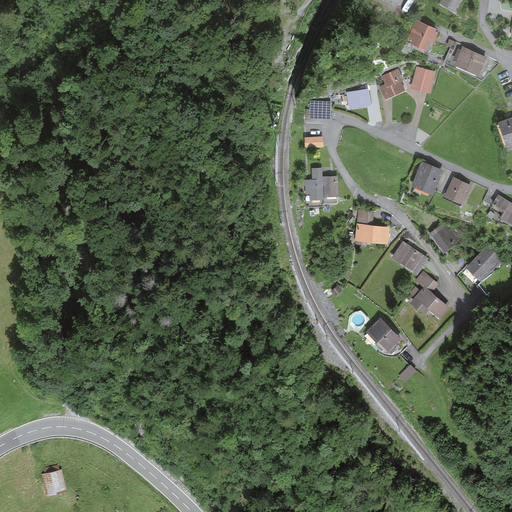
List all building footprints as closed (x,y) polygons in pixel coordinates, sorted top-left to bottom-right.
[(441,0),(440,2),(455,11),(461,0),(441,0)] [(511,36),(511,39),(511,3),(501,2),(502,9),(511,10),(511,36)] [(416,39),(414,42),(429,49),(436,34),(432,32),(433,30),(416,23),(410,36),(416,39)] [(479,75),(482,69),(479,68),(483,58),(464,49),(463,52),(459,51),(457,54),(453,52),(454,48),(451,47),(445,59),(479,75)] [(421,79),(418,88),(429,90),(434,72),(417,68),(415,77),(421,79)] [(381,87),(386,98),(403,90),(399,80),(401,79),(397,70),(388,74),(388,76),(384,78),(387,84),(381,87)] [(348,93),(351,107),(369,104),(367,90),(348,93)] [(311,102),(311,116),(328,117),(329,103),(311,102)] [(511,143),(511,119),(511,120),(511,122),(502,126),(508,145),(511,143)] [(322,145),(321,138),(306,138),(307,146),(322,145)] [(423,165),(415,183),(432,190),(439,172),(423,165)] [(322,203),(321,178),(320,168),(313,169),(314,176),(316,176),(316,178),(311,179),(311,181),(306,181),(307,206),(323,206),(322,203)] [(331,176),(331,178),(321,178),(322,203),(337,203),(336,176),(331,176)] [(454,178),(446,195),(462,203),(470,186),(454,178)] [(501,217),(511,223),(511,204),(498,196),(491,208),(502,215),(501,217)] [(385,241),(387,229),(370,227),(371,210),(361,209),(358,241),(365,242),(366,234),(375,234),(374,237),(377,237),(377,240),(385,241)] [(434,236),(444,249),(457,240),(453,235),(448,238),(439,227),(433,232),(435,235),(434,236)] [(394,257),(417,272),(426,258),(404,243),(394,257)] [(488,247),(470,265),(481,275),(499,257),(488,247)] [(419,279),(431,288),(435,283),(424,273),(419,279)] [(500,285),(491,274),(478,284),(487,295),(500,285)] [(338,286),(332,291),(336,295),(341,290),(338,286)] [(423,291),(414,302),(421,308),(427,300),(429,302),(428,304),(433,308),(432,310),(438,316),(446,307),(425,289),(424,290),(423,289),(422,290),(423,291)] [(395,349),(392,346),(397,335),(380,319),(368,331),(379,341),(376,344),(381,349),(383,346),(391,352),(395,349)] [(411,365),(400,376),(405,381),(416,371),(411,365)] [(43,474),(47,492),(64,488),(60,470),(58,471),(57,465),(44,468),(45,474),(43,474)]
